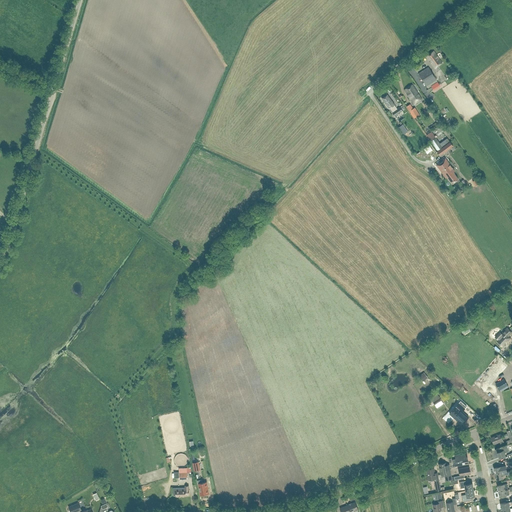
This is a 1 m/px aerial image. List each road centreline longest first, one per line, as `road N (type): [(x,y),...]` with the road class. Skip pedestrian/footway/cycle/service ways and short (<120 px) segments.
road 1 (unclassified): [(0,258),(79,0)]
road 2 (unclassified): [(257,511),(325,497),(473,431)]
road 3 (unclassified): [(368,91),(471,0)]
road 4 (track): [(118,394),(111,405),(140,511)]
